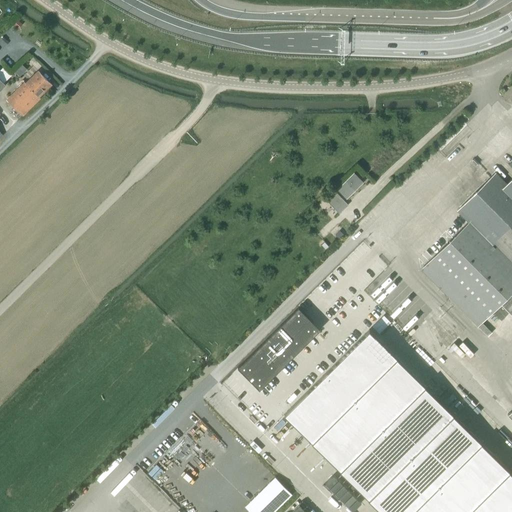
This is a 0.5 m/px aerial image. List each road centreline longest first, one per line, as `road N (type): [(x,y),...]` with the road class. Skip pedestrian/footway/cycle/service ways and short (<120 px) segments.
road 1 (unclassified): [(511,58),(406,84),(241,84),(144,60),(44,0)]
road 2 (motorway): [(128,0),(213,34),(263,41),(455,45),(511,25)]
road 3 (motorway): [(488,10),(451,22),(354,21),(238,15),(200,0)]
